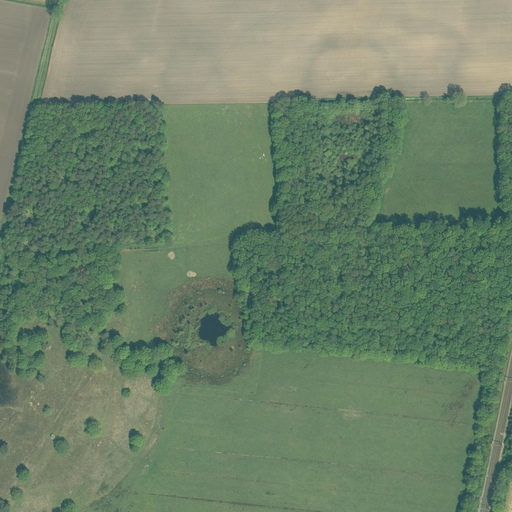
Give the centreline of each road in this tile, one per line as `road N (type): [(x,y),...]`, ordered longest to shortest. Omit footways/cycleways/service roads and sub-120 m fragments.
road 1 (track): [(58,0),(0,239)]
road 2 (track): [(0,256),(168,247)]
